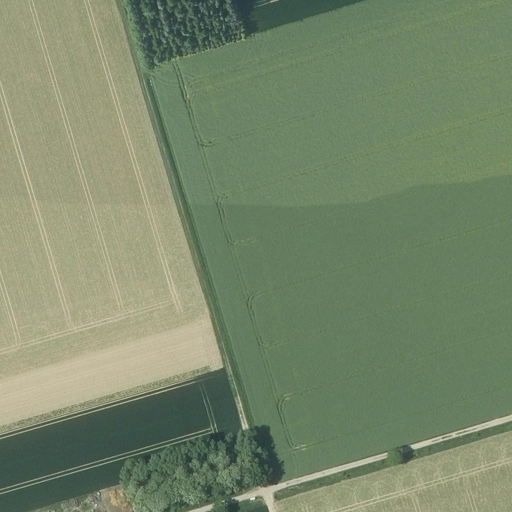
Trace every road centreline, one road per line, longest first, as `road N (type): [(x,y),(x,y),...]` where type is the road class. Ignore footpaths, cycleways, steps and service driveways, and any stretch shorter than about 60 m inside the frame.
road 1 (track): [(121,0),(264,491)]
road 2 (track): [(264,491),(511,417)]
